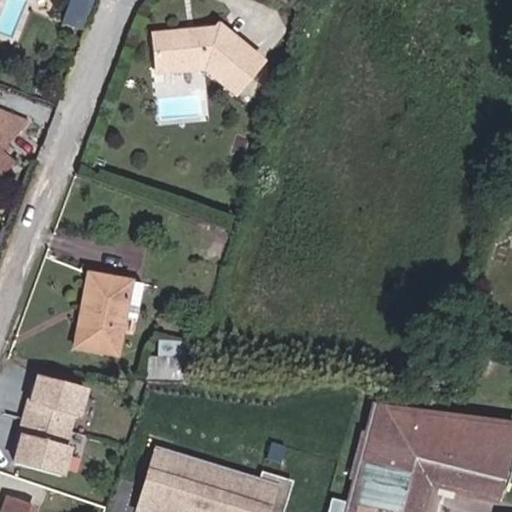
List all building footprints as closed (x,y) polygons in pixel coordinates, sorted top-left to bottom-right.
[(235,93),(261,61),(219,26),(217,28),(153,35),(157,73),(204,68),(235,93)] [(0,165),(6,159),(0,152),(0,151),(29,121),(0,110),(0,165)] [(136,322),(143,284),(94,275),(86,317),(80,316),(74,346),(117,354),(123,320),(136,322)] [(63,446),(72,417),(77,418),(85,389),(38,376),(14,464),(60,477),(68,448),(63,446)] [(442,486),(448,458),(504,472),(511,437),(511,424),(374,407),(347,511),(419,511),(427,482),(442,486)] [(264,511),(273,484),(259,480),(158,450),(151,474),(157,476),(153,489),(147,487),(139,511),(264,511)] [(497,500),(504,472),(448,458),(442,486),(497,500)] [(283,511),(290,489),(273,484),(264,511),(283,511)] [(31,511),(33,508),(5,498),(0,510),(0,511),(31,511)] [(342,511),(345,502),(330,498),(326,511),(342,511)]
